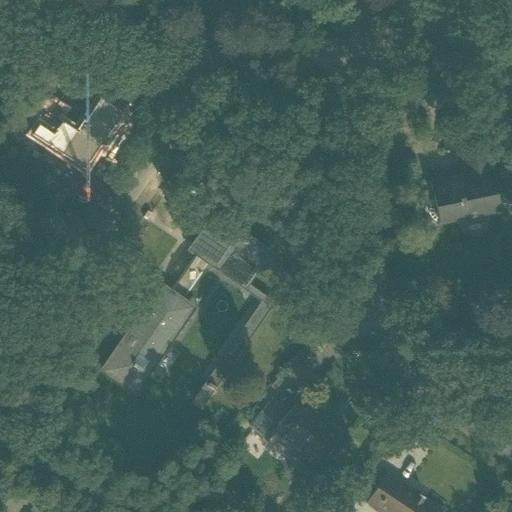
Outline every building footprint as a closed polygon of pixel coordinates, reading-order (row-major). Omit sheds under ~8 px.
[(95,165),(131,114),(101,93),(77,128),(64,118),(45,146),(71,164),(78,153),(95,165)] [(424,225),(492,210),(477,143),(448,149),(454,177),(415,185),(424,225)] [(96,368),(131,391),(189,304),(153,281),(96,368)] [(311,469),(335,437),(287,400),(262,432),(311,469)] [(375,511),(438,511),(441,509),(383,470),(361,502),(375,511)]
